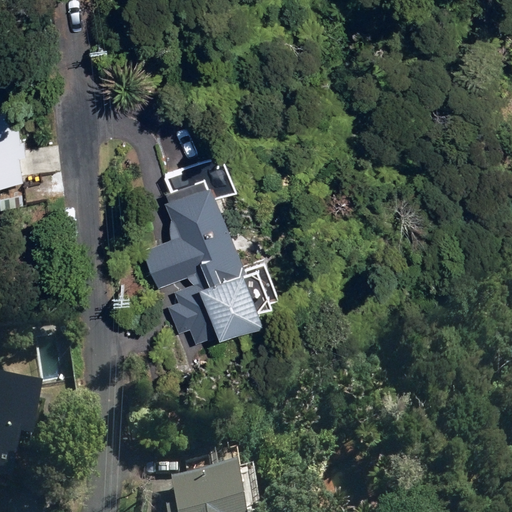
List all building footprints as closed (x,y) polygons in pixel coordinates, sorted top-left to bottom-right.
[(0,178),(39,172),(61,169),(57,145),(36,148),(21,136),(19,102),(0,105),(0,178)] [(190,337),(193,345),(266,315),(249,273),(214,186),(210,187),(207,181),(168,197),(171,205),(183,234),(147,249),(161,283),(198,269),(202,280),(206,288),(177,300),(181,311),(169,316),(180,342),(190,337)] [(0,476),(16,480),(25,433),(37,436),(48,381),(0,372),(0,476)] [(358,456),(327,465),(339,511),(370,511),(373,511),(358,456)] [(163,511),(245,511),(239,470),(170,481),(174,509),(163,511)] [(25,511),(39,511),(40,504),(25,503),(25,511)]
